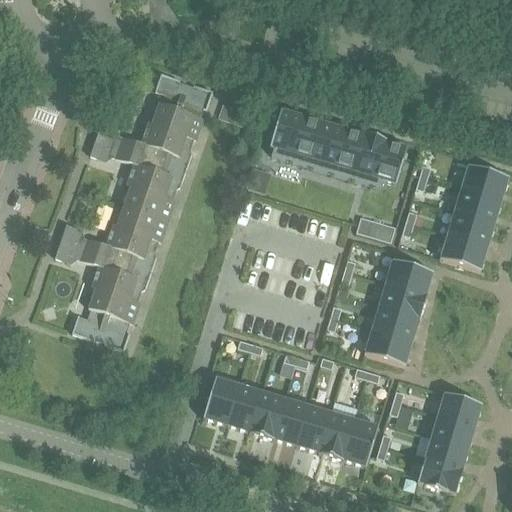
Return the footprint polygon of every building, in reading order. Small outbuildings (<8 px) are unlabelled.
[(147,127),(140,147),(137,158),(168,168),(184,174),(191,156),(189,153),(192,143),(195,144),(202,122),(199,121),(202,112),(205,113),(211,96),(192,90),(191,91),(178,86),(178,85),(159,78),(153,96),(161,98),(151,128),(147,127)] [(225,102),(218,123),(249,133),(256,113),(225,102)] [(273,122),(268,140),(272,141),(269,151),(273,152),(271,160),(379,192),(381,185),(395,189),(403,162),(405,162),(407,157),(405,157),(407,151),(386,145),(386,144),(363,137),(363,138),(280,113),(277,124),(273,122)] [(100,128),(94,144),(109,149),(113,138),(114,133),(100,128)] [(168,168),(137,158),(140,147),(113,138),(109,149),(105,159),(133,169),(126,189),(129,190),(123,210),(167,225),(174,204),(172,203),(176,191),(179,190),(184,174),(168,168)] [(105,159),(109,149),(94,144),(89,159),(104,164),(105,159)] [(419,181),(427,183),(430,172),(424,170),(422,169),(419,181)] [(467,169),(460,193),(501,205),(508,181),(467,169)] [(423,195),(427,183),(419,181),(415,192),(423,195)] [(501,205),(460,193),(453,216),(494,228),(501,205)] [(74,250),(70,261),(98,271),(102,260),(132,270),(150,276),(155,258),(154,256),(157,245),(160,246),(167,225),(123,210),(116,230),(112,229),(105,249),(78,240),(74,250)] [(405,227),(413,229),(416,218),(408,215),(405,227)] [(446,239),(487,251),(494,228),(453,216),(446,239)] [(395,231),(360,221),(357,230),(355,236),(356,237),(390,247),(395,231)] [(413,229),(405,227),(401,238),(409,241),(413,229)] [(74,250),(78,240),(80,235),(65,229),(59,245),(74,250)] [(480,275),(487,251),(446,239),(439,263),(480,275)] [(74,250),(59,245),(54,261),(69,266),(70,261),(74,250)] [(144,292),(150,276),(132,270),(102,260),(98,271),(91,291),(94,292),(84,323),(77,320),(71,338),(89,344),(102,348),(102,349),(122,356),(128,338),(126,337),(129,327),(132,328),(139,306),(137,306),(141,293),(144,292)] [(347,264),(343,276),(350,278),(354,266),(347,264)] [(391,264),(384,288),(426,301),(426,299),(432,276),(391,264)] [(347,289),(350,278),(343,276),(340,287),(347,289)] [(377,311),(419,324),(426,301),(384,288),(377,311)] [(330,322),(337,324),(341,313),(333,310),(330,322)] [(419,325),(419,324),(377,311),(370,334),(411,346),(418,324),(419,325)] [(337,324),(330,322),(326,333),(334,336),(337,324)] [(411,346),(370,334),(363,358),(404,370),(411,346)] [(248,355),(251,348),(239,344),(237,352),(248,355)] [(251,348),(248,355),(260,359),(262,351),(251,348)] [(283,366),(294,369),(297,361),(285,358),(283,366)] [(308,365),(297,361),(294,369),(306,373),(308,365)] [(322,362),(319,369),(331,373),(333,365),(322,362)] [(365,383),(368,376),(356,372),(354,380),(365,383)] [(368,376),(365,383),(377,387),(379,379),(368,376)] [(202,423),(226,430),(239,389),(214,382),(202,422),(202,423)] [(262,396),(239,389),(226,430),(248,436),(248,437),(249,437),(262,396)] [(392,407),(400,409),(403,397),(395,395),(392,407)] [(249,437),(272,444),(285,402),(262,396),(249,437)] [(436,420),(474,431),(481,408),(443,397),(436,420)] [(308,409),(285,402),(272,444),(273,444),(295,450),(308,409)] [(400,409),(392,407),(389,418),(396,420),(400,409)] [(318,458),(331,416),(308,409),(295,450),(317,457),(317,458),(318,458)] [(341,465),(353,423),(331,416),(318,458),(341,465)] [(474,431),(436,420),(430,442),(468,453),(474,431)] [(353,423),(341,465),(342,465),(342,464),(365,471),(378,430),(353,423)] [(383,439),(379,450),(387,452),(390,441),(383,439)] [(468,453),(430,442),(423,463),(462,475),(462,474),(468,453)] [(387,452),(379,450),(376,462),(383,464),(387,452)] [(462,475),(423,463),(416,486),(423,488),(423,489),(447,496),(447,495),(455,498),(462,475)]
